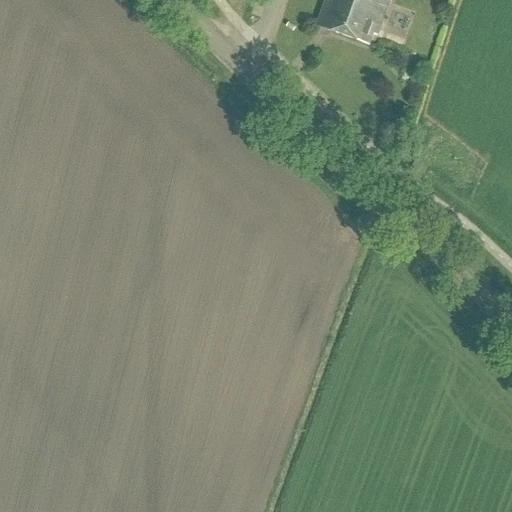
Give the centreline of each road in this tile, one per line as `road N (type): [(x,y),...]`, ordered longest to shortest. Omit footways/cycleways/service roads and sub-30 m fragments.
road 1 (tertiary): [(511,326),(169,0)]
road 2 (track): [(377,200),(354,229),(257,511)]
